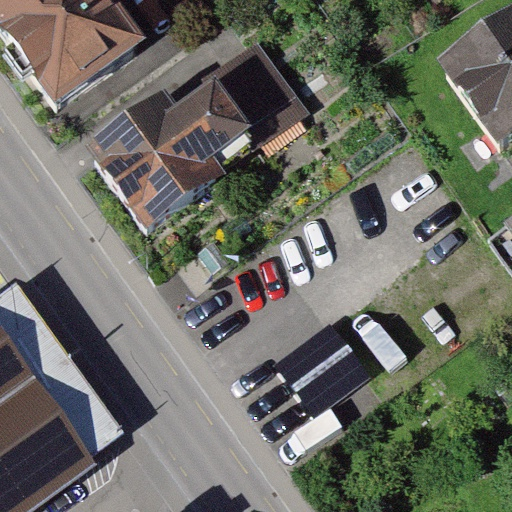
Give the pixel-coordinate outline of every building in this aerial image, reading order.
[(85,0),(14,0),(0,10),(0,69),(34,118),(124,55),(85,0)] [(511,28),(439,80),(500,168),(511,159),(511,28)] [(97,171),(82,181),(123,244),(306,126),(255,49),(88,157),(97,171)] [(328,336),(274,377),(313,428),(367,388),(328,336)] [(0,420),(35,395),(0,346),(0,420)] [(0,511),(52,511),(96,481),(35,395),(0,420),(0,511)]
